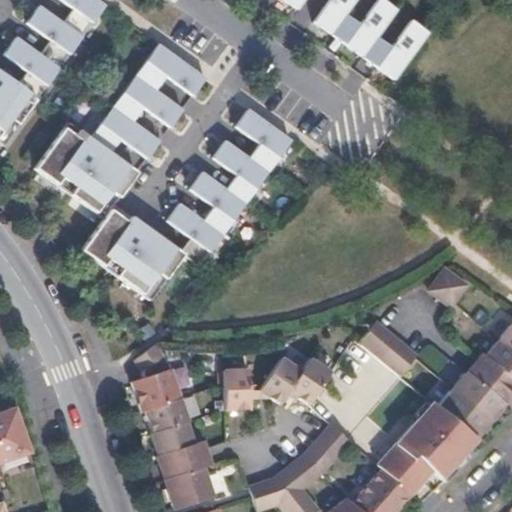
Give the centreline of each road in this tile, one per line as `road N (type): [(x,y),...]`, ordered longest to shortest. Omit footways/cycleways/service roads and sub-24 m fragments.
road 1 (residential): [(116,511),(65,368),(0,252)]
road 2 (residential): [(367,171),(356,163),(346,109),(194,0)]
